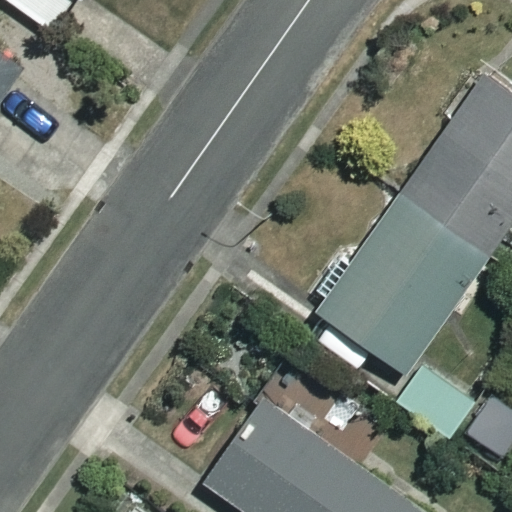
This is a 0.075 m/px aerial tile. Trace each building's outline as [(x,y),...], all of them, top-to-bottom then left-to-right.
[(5,0),(67,44),(98,0),(5,0)] [(0,129),(36,80),(0,53),(0,129)] [(324,295),(337,304),(327,319),(416,381),(511,244),(511,93),(494,81),(361,271),(347,261),(324,295)] [(434,371),(405,409),(490,472),(509,446),(475,421),(484,408),(434,371)] [(212,491),(243,511),(444,511),(273,398),(212,491)]
